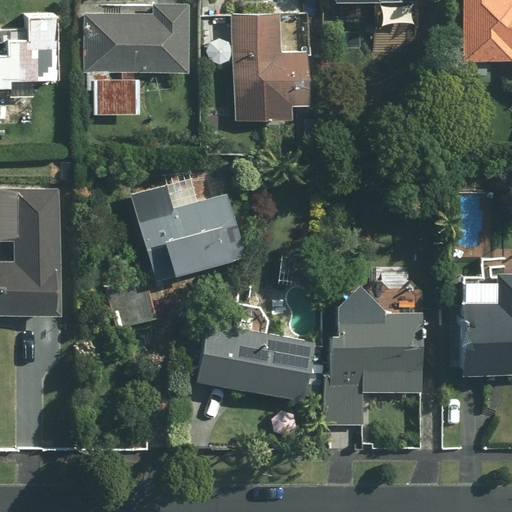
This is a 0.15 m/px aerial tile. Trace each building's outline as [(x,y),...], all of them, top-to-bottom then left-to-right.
[(511,0),(459,0),(459,60),(511,60),(511,0)] [(415,2),(373,1),(372,21),(415,23),(415,2)] [(136,114),(136,71),(184,72),(184,2),(147,2),(147,13),(83,12),(82,71),(91,71),(91,114),(136,114)] [(301,49),(277,50),(275,12),(229,14),(234,119),(287,117),(287,106),(304,105),(301,49)] [(0,88),(7,88),(7,81),(56,80),(54,14),(25,15),(25,30),(0,30),(0,88)] [(165,183),(128,193),(149,275),(241,251),(225,194),(172,208),(165,183)] [(0,313),(55,315),(56,188),(0,187),(0,313)] [(511,271),(491,272),(491,301),(457,301),(457,368),(511,367),(511,271)] [(331,303),(331,331),(323,331),(323,372),(321,372),(320,421),(361,421),(361,391),(417,391),(417,331),(417,311),(381,309),(351,282),(331,303)] [(308,339),(202,319),(191,376),(296,397),(308,339)]
